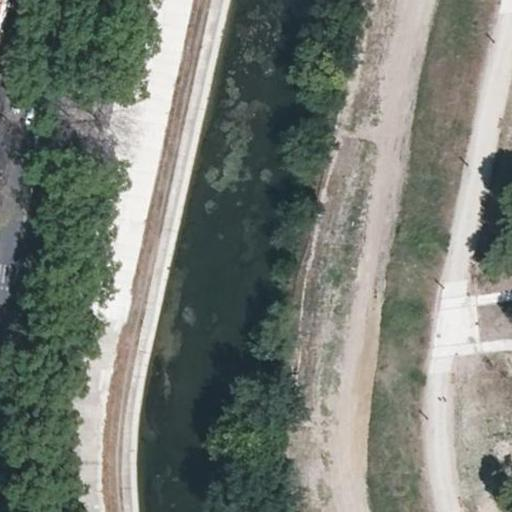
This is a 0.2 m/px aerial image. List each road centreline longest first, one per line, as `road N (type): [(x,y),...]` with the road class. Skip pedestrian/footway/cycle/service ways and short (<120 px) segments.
road 1 (secondary): [(5,511),(39,172),(33,154)]
road 2 (secondary): [(33,154),(64,0)]
